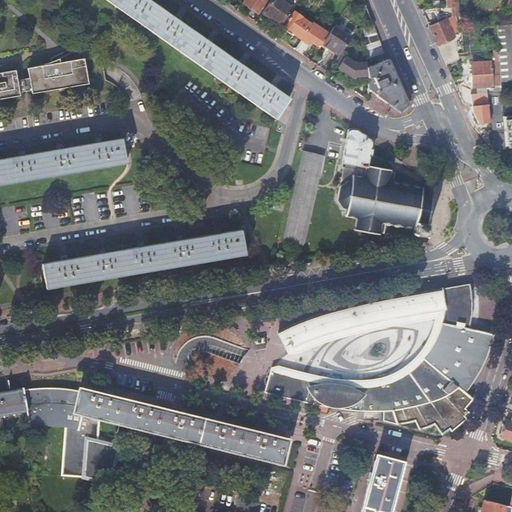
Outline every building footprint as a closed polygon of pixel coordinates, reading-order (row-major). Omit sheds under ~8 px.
[(106,0),(275,118),(289,98),(149,0),(106,0)] [(243,0),(242,2),(259,14),(269,0),(243,0)] [(292,8),(280,0),(271,0),(263,12),(280,24),(292,8)] [(451,7),(452,16),(452,17),(456,16),(459,16),(457,3),(454,3),(454,0),(446,0),(447,7),(451,7)] [(292,33),(301,40),(311,24),(294,12),(282,28),(291,35),(292,33)] [(429,26),(437,45),(454,37),(453,35),(457,33),(456,18),(453,20),(450,17),(446,19),(429,26)] [(511,43),(511,22),(496,23),(499,61),(501,80),(511,78),(511,43)] [(312,41),(321,47),(323,44),(329,34),(312,23),(311,24),(301,40),(310,45),(312,41)] [(351,38),(334,27),(329,34),(323,44),(323,45),(330,49),(340,56),(341,54),(351,38)] [(375,27),(364,28),(365,42),(369,79),(368,89),(400,112),(409,105),(388,59),(386,60),(375,27)] [(300,40),(296,48),(306,53),(310,46),(300,40)] [(459,57),(454,40),(438,47),(446,66),(459,57)] [(345,57),(341,54),(340,56),(335,62),(340,65),(345,57)] [(29,77),(31,89),(31,93),(88,84),(84,58),(68,61),(66,56),(55,60),(45,64),(38,66),(27,68),(29,77)] [(352,77),(367,76),(366,63),(356,64),(345,57),(340,65),(338,68),(352,77)] [(501,80),(499,61),(490,62),(491,86),(501,85),(501,80)] [(491,86),(490,62),(471,63),(472,87),(491,86)] [(0,98),(19,95),(18,91),(16,79),(15,70),(0,72),(0,98)] [(18,91),(31,89),(29,77),(16,79),(18,91)] [(458,85),(455,86),(461,99),(463,104),(471,107),(470,95),(470,90),(466,87),(463,82),(458,84),(458,85)] [(503,117),(501,92),(486,93),(488,105),(490,122),(493,149),(493,150),(505,149),(505,145),(504,131),(503,117)] [(486,93),(470,95),(471,107),(473,112),(478,123),(490,122),(488,105),(486,93)] [(511,116),(503,117),(504,131),(505,145),(511,144),(511,116)] [(366,177),(368,165),(373,141),(356,129),(350,128),(348,130),(341,167),(343,167),(339,187),(347,180),(352,181),(353,174),(366,177)] [(0,184),(126,163),(122,139),(101,142),(101,139),(95,140),(96,143),(63,149),(62,145),(57,146),(57,149),(24,155),(24,152),(18,152),(19,156),(0,159),(0,184)] [(305,153),(283,240),(302,244),(322,157),(305,153)] [(347,180),(339,187),(337,200),(342,209),(346,209),(346,212),(345,212),(345,216),(346,216),(356,218),(355,228),(354,228),(354,230),(360,231),(374,233),(374,234),(380,235),(380,233),(380,232),(384,233),(385,225),(390,226),(391,225),(391,224),(395,225),(394,226),(395,227),(400,228),(402,227),(402,226),(405,227),(405,228),(406,229),(411,230),(412,229),(412,228),(414,229),(413,234),(426,237),(428,224),(428,223),(428,222),(428,221),(428,219),(427,218),(427,217),(427,216),(426,216),(429,203),(429,204),(429,202),(430,202),(430,201),(431,201),(431,200),(432,200),(432,199),(433,197),(434,196),(422,194),(423,187),(422,187),(420,187),(420,186),(420,185),(414,184),(413,185),(413,186),(410,185),(409,183),(404,182),(403,183),(402,184),(399,183),(399,182),(398,181),(394,180),(395,172),(391,171),(392,171),(392,170),(390,169),(390,170),(386,169),(386,170),(372,166),(368,165),(366,177),(353,174),(352,181),(347,180)] [(285,200),(277,198),(274,208),(282,210),(285,200)] [(241,229),(42,263),(46,288),(245,254),(241,229)] [(266,383),(264,391),(267,392),(296,399),(313,403),(341,407),(354,409),(373,410),(386,410),(392,409),(397,424),(407,423),(407,422),(411,392),(420,393),(428,394),(437,395),(449,396),(471,398),(464,392),(471,383),(475,377),(480,370),(484,361),(487,354),(489,348),(491,341),(492,334),(467,328),(469,321),(470,307),(469,293),(461,286),(378,301),(360,305),(338,310),(319,316),(311,319),(291,327),(278,333),(287,350),(289,349),(303,341),(314,337),(327,333),(343,329),(361,324),(386,319),(445,309),(443,317),(442,325),(439,335),(435,344),(428,355),(425,359),(420,365),(415,368),(407,375),(398,380),(390,384),(384,385),(376,387),(368,388),(357,389),(348,388),(335,387),(317,384),(308,382),(270,372),(268,377),(266,383)] [(26,389),(23,390),(28,413),(30,425),(33,425),(36,424),(42,388),(40,388),(30,389),(26,389)] [(42,388),(36,424),(38,424),(40,424),(43,424),(46,424),(49,424),(51,424),(54,424),(55,424),(56,424),(63,389),(61,388),(54,388),(50,388),(45,388),(42,388)] [(23,389),(0,392),(0,418),(28,413),(23,390),(23,389)] [(63,389),(56,424),(57,424),(62,424),(64,425),(66,425),(62,475),(85,477),(109,483),(118,447),(115,447),(98,446),(98,437),(100,416),(144,427),(158,431),(171,434),(281,461),(286,440),(273,437),(273,435),(259,432),(258,433),(232,427),(232,425),(217,422),(217,423),(191,417),(191,415),(176,412),(176,413),(163,410),(160,409),(149,406),(150,405),(135,402),(135,403),(108,396),(109,395),(106,394),(103,393),(99,392),(96,391),(95,391),(95,392),(95,393),(87,391),(80,389),(80,391),(78,390),(75,390),(71,389),(68,389),(65,389),(63,389)] [(430,426),(432,425),(433,424),(434,424),(436,427),(455,429),(466,419),(465,416),(468,413),(468,412),(469,412),(464,408),(465,407),(466,406),(467,405),(468,404),(469,403),(470,402),(471,400),(472,399),(471,398),(449,396),(437,395),(428,394),(420,393),(411,392),(407,422),(408,422),(410,422),(411,422),(412,421),(414,421),(415,421),(417,424),(430,426)] [(511,417),(511,421),(508,420),(503,438),(511,440),(511,417)] [(387,511),(401,463),(377,457),(373,473),(371,472),(367,484),(370,484),(362,511),(387,511)] [(505,505),(485,500),(481,511),(511,511),(511,506),(511,507),(505,505)]
